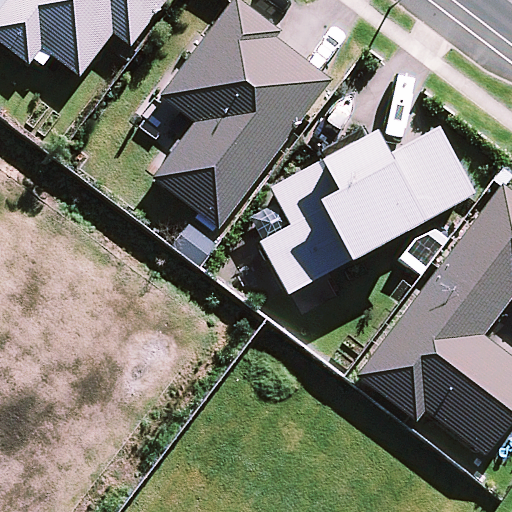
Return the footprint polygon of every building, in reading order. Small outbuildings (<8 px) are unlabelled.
[(0,0),(0,12),(9,0),(0,0)] [(9,0),(0,12),(0,48),(27,69),(40,52),(80,81),(111,38),(130,52),(168,0),(9,0)] [(151,183),(217,232),(328,83),(273,42),(277,36),(230,1),(157,99),(193,125),(151,183)] [(255,246),(283,299),(345,266),(347,269),(415,233),(414,230),(469,200),(433,132),(379,161),(368,139),(264,194),(284,231),(255,246)] [(511,199),(498,188),(350,380),(412,427),(421,415),(481,461),(511,420),(511,364),(480,340),(511,300),(511,199)]
